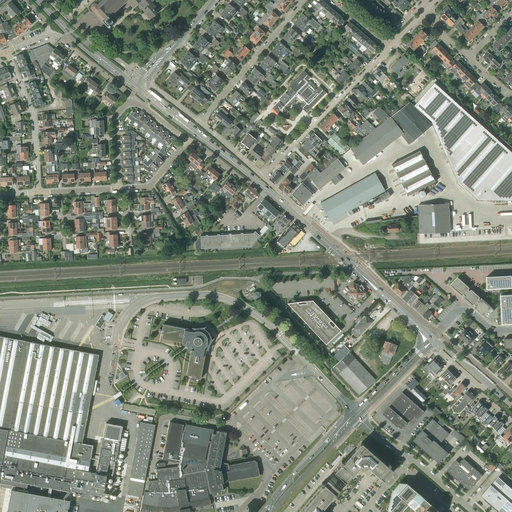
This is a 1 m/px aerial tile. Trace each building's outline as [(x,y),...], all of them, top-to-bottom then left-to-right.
[(133,8),(142,0),(103,0),(97,6),(97,5),(96,5),(95,4),(94,5),(93,5),(92,6),(92,7),(92,9),(92,10),(100,19),(107,27),(108,28),(109,28),(110,27),(110,26),(113,22),(111,20),(127,6),(129,8),(131,5),(133,8)] [(153,0),(142,0),(137,4),(151,19),(159,11),(152,3),(154,1),(153,0)] [(268,4),(275,9),(277,6),(283,11),(288,6),(280,0),(277,0),(274,4),(271,1),(268,4)] [(316,7),(322,0),(321,0),(313,0),(312,2),(311,1),(309,4),(312,6),(309,10),(311,13),(312,12),(314,9),(316,7)] [(316,11),(317,11),(318,9),(321,11),(326,5),(322,0),(316,7),(314,9),(312,12),(314,13),(316,11)] [(367,0),(361,7),(373,17),(385,27),(393,18),(385,11),(386,9),(375,0),(367,0)] [(401,11),(405,7),(397,0),(394,0),(392,3),(401,11)] [(491,7),(487,12),(493,18),(495,16),(498,14),(497,14),(498,13),(495,10),(497,8),(490,0),(489,0),(487,3),(491,7)] [(493,0),(490,0),(497,8),(499,6),(503,9),(508,5),(502,0),(495,0),(495,1),(493,0)] [(20,12),(11,2),(4,8),(7,11),(6,12),(10,16),(10,15),(13,17),(20,12)] [(226,8),(225,9),(233,16),(234,17),(238,12),(229,4),(228,6),(227,5),(225,8),(226,8)] [(272,12),(275,9),(268,4),(266,7),(268,10),(265,15),(268,17),(274,22),(275,21),(275,22),(277,20),(276,20),(278,17),(272,12)] [(321,11),(325,15),(331,9),(326,5),(321,11)] [(440,17),(445,22),(452,15),(447,11),(449,8),(447,6),(442,11),(444,13),(440,17)] [(233,16),(225,9),(224,11),(223,10),(221,12),(222,13),(221,14),(229,21),(228,21),(230,22),(234,17),(233,16)] [(325,15),(330,19),(336,13),(331,9),(325,15)] [(475,14),(478,17),(483,22),(485,23),(487,21),(488,23),(489,22),(489,23),(492,20),(491,20),(493,18),(487,12),(485,10),(481,15),(478,12),(477,12),(475,14)] [(341,17),(336,13),(330,19),(335,23),(341,17)] [(265,14),(260,20),(263,23),(264,22),(269,27),(274,22),(268,17),(265,15),(265,14)] [(302,14),(298,19),(306,25),(308,23),(309,24),(309,23),(317,30),(319,28),(321,26),(318,24),(314,20),(312,18),(310,21),(302,14)] [(454,27),(462,19),(460,17),(456,20),(452,15),(445,22),(450,27),(452,25),(454,27)] [(21,22),(27,28),(34,23),(28,16),(26,18),(21,22)] [(341,17),(335,23),(340,28),(346,21),(341,17)] [(483,22),(478,17),(475,19),(478,21),(473,26),(479,32),(484,27),(481,24),(483,22)] [(0,25),(2,24),(5,31),(9,29),(6,22),(2,24),(0,18),(0,25)] [(298,19),(294,24),(303,31),(305,34),(310,29),(306,25),(298,19)] [(225,30),(215,21),(214,22),(213,22),(211,24),(212,25),(211,26),(218,32),(220,30),(223,32),(225,30)] [(23,32),(27,28),(21,22),(17,25),(17,26),(23,32)] [(343,29),(348,33),(354,26),(349,22),(343,29)] [(462,25),(460,23),(455,28),(457,30),(463,36),(465,39),(464,40),(467,43),(468,42),(469,42),(470,41),(470,42),(473,39),(472,39),(474,37),(467,29),(465,31),(460,26),(462,25)] [(9,29),(5,31),(6,34),(9,41),(17,37),(23,32),(17,26),(17,25),(16,24),(14,26),(11,28),(10,29),(9,29)] [(218,32),(211,26),(210,27),(209,27),(207,29),(208,30),(206,31),(214,37),(218,32)] [(354,26),(348,33),(353,37),(358,30),(354,26)] [(467,29),(474,37),(476,35),(477,35),(479,33),(479,32),(473,26),(468,30),(467,29)] [(258,28),(254,33),(260,38),(261,38),(263,36),(264,34),(258,28)] [(288,32),(287,33),(295,40),(297,38),(298,38),(300,36),(291,28),(290,30),(289,30),(288,32)] [(244,35),(242,37),(247,41),(249,39),(250,38),(256,44),(260,38),(254,33),(251,30),(247,35),(246,36),(244,35)] [(358,30),(353,37),(357,41),(363,34),(358,30)] [(417,35),(423,41),(427,38),(429,40),(432,37),(428,33),(426,32),(425,34),(422,30),(417,35)] [(293,43),(295,40),(287,33),(283,38),(292,46),(294,43),(293,43)] [(511,38),(506,33),(502,37),(508,43),(511,39),(511,38)] [(306,34),(304,37),(313,44),(315,41),(306,34)] [(362,45),(368,38),(363,34),(357,41),(362,45)] [(423,41),(417,35),(412,40),(418,46),(423,41)] [(199,40),(198,42),(205,48),(205,47),(206,48),(207,46),(209,43),(202,37),(201,38),(200,37),(198,40),(199,40)] [(313,44),(304,37),(302,39),(311,46),(313,44)] [(508,43),(502,37),(498,42),(504,48),(508,43)] [(367,49),(373,42),(368,38),(362,45),(367,49)] [(418,46),(412,40),(407,45),(408,46),(406,48),(406,47),(406,48),(411,53),(413,51),(418,46)] [(429,47),(431,49),(437,43),(435,41),(429,47)] [(205,48),(198,42),(197,43),(196,42),(194,45),(195,45),(193,46),(201,53),(202,54),(204,55),(208,50),(205,48)] [(239,46),(237,49),(245,56),(246,55),(247,55),(248,53),(250,50),(240,42),(238,45),(239,46)] [(275,47),(283,54),(285,51),(286,52),(289,50),(280,42),(275,47)] [(373,42),(367,49),(372,53),(377,46),(373,42)] [(501,53),(500,52),(504,48),(498,42),(493,46),(494,47),(492,49),(498,55),(501,53)] [(443,49),(438,44),(432,50),(431,49),(428,52),(429,53),(433,54),(434,53),(437,55),(443,49)] [(31,51),(31,53),(33,57),(34,61),(37,60),(43,72),(44,74),(48,69),(47,69),(48,68),(44,65),(51,56),(54,51),(47,46),(44,47),(44,46),(31,51)] [(281,56),(283,54),(275,47),(271,52),(280,60),(282,57),(281,56)] [(54,51),(51,56),(55,59),(60,52),(55,49),(54,51)] [(245,56),(237,49),(233,54),(241,61),(243,59),(244,59),(245,57),(245,56)] [(443,49),(437,55),(441,60),(447,54),(443,49)] [(60,52),(55,59),(54,62),(59,65),(59,64),(61,66),(62,64),(62,65),(67,58),(65,57),(66,56),(60,52)] [(186,55),(185,57),(192,63),(194,65),(197,62),(196,61),(198,59),(195,56),(194,56),(189,52),(188,53),(187,52),(185,55),(186,55)] [(484,61),(489,65),(495,59),(495,60),(498,57),(496,54),(493,57),(490,55),(487,52),(485,55),(483,57),(485,60),(484,61)] [(24,54),(16,56),(18,62),(26,59),(27,58),(25,53),(24,54)] [(441,64),(446,69),(453,61),(451,59),(452,58),(447,54),(441,60),(443,62),(441,64)] [(399,59),(406,65),(409,61),(403,55),(399,59)] [(263,61),(272,68),(274,65),(275,66),(277,63),(268,56),(263,61)] [(192,63),(185,57),(184,58),(183,57),(181,60),(182,60),(180,62),(188,68),(187,68),(190,70),(194,65),(192,63)] [(26,59),(18,62),(20,68),(28,65),(26,61),(29,59),(28,58),(26,59)] [(226,66),(232,71),(233,70),(234,70),(235,69),(235,68),(237,66),(228,58),(226,61),(226,60),(223,63),(226,66)] [(357,59),(352,63),(358,68),(362,64),(357,59)] [(405,67),(404,66),(406,65),(399,59),(391,68),(399,77),(407,69),(405,67)] [(495,59),(489,65),(494,70),(496,68),(498,70),(505,63),(503,60),(500,63),(498,61),(497,62),(496,60),(495,60),(495,59)] [(63,69),(61,72),(71,79),(73,76),(76,79),(82,82),(86,76),(84,74),(85,73),(77,67),(74,70),(70,67),(73,62),(71,60),(67,65),(67,64),(63,69)] [(270,70),(272,68),(263,61),(259,66),(268,73),(271,71),(270,70)] [(455,74),(462,66),(457,61),(456,63),(453,61),(451,63),(446,69),(448,71),(449,70),(453,72),(455,74)] [(232,72),(232,71),(226,66),(223,63),(221,66),(221,67),(219,69),(228,76),(230,74),(231,74),(232,72)] [(358,68),(352,63),(348,67),(353,73),(358,68)] [(28,65),(20,68),(22,73),(30,70),(32,69),(30,64),(28,65)] [(286,69),(281,64),(278,67),(284,72),(283,73),(286,75),(287,74),(288,75),(290,72),(287,69),(286,69)] [(461,77),(467,71),(462,66),(455,74),(454,75),(455,76),(459,78),(461,77)] [(7,68),(0,71),(0,84),(11,80),(11,78),(7,68)] [(372,74),(375,77),(377,75),(379,78),(383,73),(379,70),(377,68),(372,74)] [(251,74),(259,80),(261,78),(262,79),(264,76),(255,69),(251,74)] [(29,80),(36,78),(35,75),(32,76),(30,70),(22,73),(24,79),(28,77),(29,80)] [(186,88),(190,83),(181,75),(181,74),(177,70),(174,73),(167,82),(172,86),(176,80),(186,88)] [(315,88),(316,87),(310,81),(309,82),(307,80),(311,77),(304,71),(289,86),(292,89),(287,94),(291,97),(283,105),(279,102),(273,109),(283,119),(289,112),(286,109),(287,107),(288,108),(297,98),(302,102),(304,103),(300,107),(307,113),(326,93),(320,86),(317,89),(315,88)] [(340,76),(345,81),(350,77),(344,71),(340,76)] [(467,71),(461,77),(466,82),(472,76),(467,71)] [(273,80),(275,78),(269,73),(267,76),(279,85),(273,80)] [(257,83),(259,80),(251,74),(247,78),(255,86),(258,83),(257,83)] [(511,76),(509,74),(508,76),(507,75),(504,78),(503,77),(501,79),(506,84),(508,82),(511,85),(511,83),(511,76)] [(212,80),(219,86),(220,85),(221,86),(223,83),(223,82),(224,81),(216,75),(212,80)] [(371,83),(375,79),(371,75),(367,79),(371,83)] [(279,85),(267,76),(265,78),(277,88),(279,85)] [(341,85),(345,81),(340,76),(336,80),(341,85)] [(472,89),(474,88),(477,84),(478,84),(475,82),(477,81),(472,76),(466,82),(464,84),(469,89),(469,88),(472,90),(472,89)] [(38,87),(40,86),(38,80),(37,80),(36,78),(29,80),(30,83),(28,84),(30,90),(38,87)] [(88,78),(84,83),(87,85),(86,87),(88,88),(90,90),(90,89),(93,91),(92,92),(92,93),(96,96),(96,95),(100,90),(97,88),(98,86),(88,78)] [(201,85),(203,87),(205,85),(197,78),(195,80),(201,86),(201,85)] [(219,86),(212,80),(210,82),(208,81),(206,83),(215,91),(216,90),(217,90),(219,88),(218,87),(219,86)] [(362,83),(367,88),(365,91),(372,97),(377,91),(365,80),(362,83)] [(239,87),(240,88),(245,92),(243,94),(247,97),(249,95),(250,96),(254,92),(251,90),(251,89),(243,82),(239,87)] [(474,88),(472,89),(475,92),(479,96),(481,94),(484,91),(487,88),(487,87),(483,83),(480,86),(478,84),(477,84),(474,88)] [(7,84),(0,86),(0,91),(3,90),(5,94),(14,90),(12,85),(8,87),(7,84)] [(511,152),(434,84),(414,107),(432,126),(455,181),(477,200),(511,201),(511,152)] [(201,85),(201,86),(200,87),(201,88),(198,91),(194,88),(189,93),(191,94),(190,95),(194,98),(194,99),(196,101),(196,100),(202,93),(200,91),(202,89),(202,88),(203,88),(203,87),(201,85)] [(42,91),(40,92),(38,87),(30,90),(32,95),(42,91)] [(365,93),(359,87),(355,90),(354,90),(353,91),(353,92),(355,94),(356,94),(358,93),(360,95),(359,96),(363,101),(368,97),(365,93)] [(492,92),(487,87),(487,88),(481,94),(486,98),(492,92)] [(202,93),(196,100),(203,106),(207,101),(208,100),(204,96),(208,92),(204,88),(203,88),(202,88),(202,89),(200,91),(202,93)] [(3,99),(5,103),(13,100),(12,97),(16,95),(14,90),(5,94),(6,98),(3,99)] [(34,101),(43,97),(43,96),(44,96),(42,91),(32,95),(34,101)] [(240,98),(243,101),(245,99),(236,91),(232,96),(238,101),(240,98)] [(258,91),(256,94),(265,102),(267,99),(263,96),(258,91)] [(486,98),(490,102),(496,96),(492,92),(486,98)] [(116,99),(109,94),(108,94),(106,93),(102,99),(107,103),(108,102),(112,105),(116,99)] [(98,105),(101,99),(97,96),(93,101),(98,105)] [(228,100),(234,105),(238,101),(232,96),(228,100)] [(360,105),(351,96),(349,98),(348,98),(347,100),(356,109),(360,105)] [(492,110),(494,112),(501,105),(498,102),(500,101),(496,96),(490,102),(494,106),(491,108),(492,110)] [(44,103),(43,101),(45,100),(43,97),(34,101),(36,106),(39,105),(40,108),(46,106),(45,103),(44,103)] [(10,116),(11,120),(21,118),(20,114),(23,112),(19,102),(10,106),(13,115),(10,116)] [(354,115),(352,113),(354,112),(344,102),(341,106),(347,112),(350,115),(351,116),(353,117),(354,115)] [(410,103),(349,149),(364,165),(401,136),(408,144),(415,141),(431,127),(410,103)] [(500,110),(504,114),(511,108),(506,103),(503,107),(501,105),(494,112),(496,114),(500,110)] [(341,106),(337,109),(343,115),(345,113),(348,117),(350,115),(347,112),(341,106)] [(381,123),(388,116),(379,107),(372,114),(381,123)] [(221,108),(215,116),(221,121),(225,117),(228,114),(221,108)] [(505,122),(509,118),(511,115),(511,109),(511,108),(504,114),(501,118),(505,122)] [(361,114),(365,117),(369,113),(366,109),(361,114)] [(138,118),(138,117),(137,117),(140,112),(137,110),(134,113),(132,112),(128,118),(131,121),(130,123),(133,125),(135,122),(138,118)] [(251,124),(252,125),(252,124),(260,115),(256,112),(248,122),(251,124)] [(333,113),(329,118),(334,123),(336,121),(337,121),(338,120),(338,119),(339,120),(341,118),(337,114),(335,116),(333,113)] [(140,129),(141,127),(145,121),(144,120),(147,116),(143,114),(141,117),(139,116),(138,117),(138,118),(135,122),(138,125),(136,127),(140,129)] [(227,127),(231,122),(225,117),(221,121),(227,127)] [(15,124),(16,128),(26,128),(25,122),(21,122),(21,118),(11,120),(12,124),(15,124)] [(329,118),(324,122),(329,127),(330,127),(332,125),(334,123),(329,118)] [(146,134),(147,133),(152,126),(150,125),(153,121),(150,119),(147,122),(146,120),(145,121),(141,127),(144,130),(143,132),(146,134)] [(363,138),(369,134),(361,126),(354,119),(352,120),(348,124),(353,129),(362,138),(363,138)] [(361,126),(369,134),(375,129),(366,120),(361,126)] [(330,128),(330,127),(329,127),(324,122),(320,127),(325,132),(328,129),(328,130),(330,128)] [(147,133),(150,135),(148,138),(149,138),(151,140),(153,138),(157,132),(156,131),(159,127),(155,124),(153,127),(152,126),(147,133)] [(246,135),(254,126),(252,124),(252,125),(251,124),(249,127),(248,126),(246,129),(242,126),(239,129),(236,127),(235,125),(232,129),(234,130),(231,133),(235,137),(239,133),(241,136),(244,133),(246,135)] [(16,132),(12,132),(13,137),(22,136),(22,133),(26,133),(26,128),(16,128),(16,132)] [(283,142),(275,136),(277,133),(270,128),(268,130),(273,134),(270,139),(272,141),(273,141),(279,146),(281,145),(283,142)] [(158,145),(159,143),(163,137),(162,136),(165,132),(162,129),(159,132),(158,131),(157,132),(153,138),(156,140),(155,142),(155,143),(157,144),(158,145)] [(134,138),(137,138),(136,134),(133,131),(125,131),(126,135),(127,135),(127,136),(122,136),(122,141),(126,141),(126,143),(127,143),(134,142),(134,138)] [(310,137),(319,145),(322,142),(314,133),(310,137)] [(331,137),(327,141),(329,144),(341,156),(350,148),(346,145),(344,147),(343,145),(345,143),(334,133),(331,137)] [(162,148),(159,151),(160,152),(164,155),(166,153),(164,151),(165,150),(164,150),(170,142),(169,141),(172,137),(168,134),(166,137),(164,136),(163,137),(159,143),(163,145),(161,147),(162,148)] [(241,142),(249,149),(254,143),(256,140),(255,140),(255,139),(248,134),(241,142)] [(310,137),(307,140),(313,146),(314,147),(315,147),(316,148),(319,145),(310,137)] [(2,140),(1,148),(10,148),(9,140),(2,140)] [(278,148),(279,146),(273,141),(272,141),(272,140),(269,145),(268,148),(273,152),(275,150),(276,151),(278,148)] [(304,143),(313,151),(316,148),(315,147),(307,140),(304,143)] [(137,142),(134,142),(127,143),(127,144),(122,144),(123,149),(127,149),(127,151),(128,151),(135,150),(135,146),(137,146),(137,142)] [(309,155),(311,153),(314,156),(315,154),(312,152),(313,151),(304,143),(301,147),(309,155),(310,155),(309,155)] [(254,156),(259,149),(255,145),(249,153),(252,155),(252,154),(254,156)] [(16,146),(16,154),(28,154),(27,147),(25,148),(25,146),(20,146),(16,146)] [(306,158),(309,155),(301,147),(298,150),(306,158)] [(148,157),(150,159),(150,158),(155,163),(156,162),(160,165),(163,162),(160,159),(161,158),(158,155),(160,152),(155,148),(153,151),(155,152),(152,155),(150,154),(148,157)] [(264,152),(266,149),(265,148),(263,151),(259,149),(254,156),(256,157),(255,158),(258,160),(264,152)] [(268,148),(266,149),(264,152),(258,160),(264,164),(271,156),(270,156),(273,152),(268,148)] [(127,159),(128,159),(135,158),(135,154),(138,154),(137,150),(135,150),(128,151),(128,152),(123,152),(123,157),(127,157),(127,159)] [(419,151),(392,165),(408,196),(435,182),(419,151)] [(191,165),(193,163),(198,157),(193,153),(191,155),(189,153),(186,157),(188,159),(190,161),(186,166),(184,165),(176,174),(181,178),(187,170),(190,167),(191,165)] [(51,162),(51,165),(55,165),(57,165),(56,155),(53,156),(44,156),(45,162),(51,162)] [(202,160),(198,157),(193,163),(197,167),(202,160)] [(323,162),(322,164),(325,168),(327,167),(337,159),(335,157),(333,159),(330,161),(325,165),(323,162)] [(128,167),(130,167),(136,166),(136,162),(138,162),(138,158),(135,158),(128,159),(128,160),(123,160),(124,165),(127,165),(128,167)] [(150,158),(150,159),(147,162),(145,160),(143,163),(144,168),(148,171),(150,169),(151,168),(155,171),(158,168),(155,165),(156,164),(155,163),(150,158)] [(327,167),(325,168),(320,173),(316,169),(315,168),(308,176),(312,181),(319,190),(345,169),(337,159),(327,167)] [(275,184),(276,185),(290,171),(294,166),(287,160),(269,179),(275,184)] [(294,167),(294,166),(290,171),(294,175),(298,171),(297,170),(303,164),(300,161),(294,167)] [(310,163),(304,171),(308,175),(315,168),(314,167),(314,166),(312,165),(310,163)] [(320,173),(325,168),(322,164),(319,166),(319,165),(316,168),(315,168),(316,169),(320,173)] [(140,170),(139,168),(143,168),(143,166),(139,166),(136,166),(130,167),(130,168),(125,168),(125,173),(129,172),(129,175),(130,175),(137,174),(137,170),(140,170)] [(210,167),(205,173),(210,177),(215,171),(210,167)] [(210,177),(209,179),(209,178),(207,181),(204,184),(206,186),(212,179),(215,181),(220,174),(215,171),(210,177)] [(304,171),(299,177),(303,181),(308,175),(304,171)] [(385,191),(375,173),(327,200),(320,203),(331,222),(358,206),(362,205),(363,208),(367,207),(366,202),(385,191)] [(135,182),(135,184),(138,184),(139,184),(139,182),(138,182),(137,178),(140,178),(140,174),(137,174),(130,175),(130,176),(125,176),(125,181),(130,181),(130,183),(135,182)] [(175,182),(173,183),(174,185),(179,182),(182,180),(177,175),(175,178),(177,181),(175,182)] [(282,184),(278,188),(282,191),(283,191),(289,184),(290,183),(291,182),(292,180),(294,182),(296,180),(297,179),(295,177),(293,179),(292,180),(288,176),(281,183),(282,184)] [(162,185),(165,190),(174,185),(173,183),(171,180),(162,185)] [(289,184),(283,191),(287,195),(294,188),(291,186),(293,184),(294,182),(292,180),(291,182),(290,183),(289,184)] [(219,196),(221,198),(224,195),(225,194),(225,193),(227,191),(232,185),(228,181),(221,189),(223,191),(219,196)] [(179,182),(165,190),(168,195),(175,191),(173,189),(178,186),(177,185),(180,183),(179,182)] [(303,205),(312,194),(302,184),(292,195),(303,205)] [(225,193),(225,194),(230,198),(231,197),(233,195),(232,195),(237,189),(232,185),(227,191),(225,193)] [(247,197),(255,189),(254,188),(250,186),(245,192),(246,193),(245,195),(247,197)] [(256,190),(255,189),(247,197),(251,201),(253,199),(259,193),(256,190)] [(140,198),(141,204),(160,203),(155,195),(153,197),(149,197),(149,198),(146,198),(145,197),(143,197),(142,198),(140,198)] [(230,203),(228,205),(236,212),(240,208),(237,205),(242,200),(237,195),(230,203)] [(181,201),(178,196),(171,200),(174,205),(181,201)] [(261,211),(268,203),(264,199),(257,207),(261,211)] [(187,204),(186,203),(183,205),(181,201),(174,205),(177,210),(185,206),(186,208),(193,204),(195,203),(193,201),(192,202),(191,201),(187,204)] [(7,206),(7,212),(15,211),(19,211),(19,203),(13,204),(13,206),(7,206)] [(265,214),(272,206),(268,203),(261,211),(265,214)] [(419,234),(450,232),(449,204),(418,205),(418,217),(419,234)] [(276,209),(272,206),(265,214),(269,218),(276,209)] [(85,207),(74,208),(74,214),(84,213),(84,216),(92,216),(92,212),(85,213),(85,207)] [(280,213),(276,209),(269,218),(273,221),(280,213)] [(190,216),(187,211),(180,215),(183,220),(190,216)] [(279,227),(287,218),(283,214),(279,219),(278,218),(275,221),(277,222),(276,222),(279,224),(278,225),(279,227)] [(85,220),(95,219),(95,215),(92,216),(84,216),(84,219),(75,219),(75,221),(74,221),(74,223),(75,224),(75,225),(85,225),(85,220)] [(186,225),(195,220),(192,216),(190,217),(190,216),(183,220),(186,225)] [(286,230),(288,228),(287,226),(291,221),(287,218),(279,227),(281,228),(282,227),(283,229),(284,228),(286,230)] [(277,241),(275,243),(281,249),(286,249),(290,243),(292,242),(291,241),(301,230),(293,223),(283,234),(282,233),(281,235),(281,236),(277,241)] [(258,232),(262,236),(268,228),(265,225),(258,232)] [(397,225),(387,226),(388,233),(398,232),(401,232),(401,229),(398,229),(397,225)] [(260,236),(255,232),(254,234),(247,234),(248,247),(250,247),(260,236)] [(248,247),(247,234),(243,235),(243,234),(241,234),(241,235),(235,235),(236,248),(248,247)] [(213,249),(224,249),(223,236),(220,236),(220,235),(217,235),(217,236),(212,237),(213,249)] [(224,249),(236,248),(235,235),(231,235),(229,235),(229,236),(223,236),(224,249)] [(202,250),(213,249),(212,237),(208,237),(208,236),(206,236),(206,237),(201,238),(201,237),(201,239),(200,239),(201,250),(202,250)] [(84,242),(76,243),(76,249),(80,248),(80,250),(82,250),(82,252),(88,252),(88,248),(87,248),(86,243),(84,243),(84,242)] [(401,285),(398,283),(392,290),(396,293),(411,277),(409,276),(408,276),(402,282),(403,282),(401,285)] [(173,281),(173,286),(192,286),(192,277),(173,278),(173,281)] [(411,277),(396,293),(400,297),(406,290),(404,288),(407,284),(408,284),(413,279),(411,277)] [(474,304),(476,305),(480,300),(479,299),(480,298),(472,290),(470,291),(469,290),(471,288),(459,277),(451,285),(463,296),(465,295),(466,296),(465,297),(473,305),(474,304)] [(499,283),(498,277),(486,278),(487,290),(499,289),(499,283)] [(361,298),(364,299),(366,297),(365,294),(364,293),(365,292),(357,284),(356,285),(353,283),(349,287),(351,290),(347,294),(349,296),(348,297),(349,298),(349,299),(354,303),(360,297),(361,298)] [(407,302),(414,294),(411,291),(410,293),(408,292),(403,299),(407,302)] [(413,297),(415,295),(414,294),(407,302),(410,305),(416,299),(413,297)] [(428,302),(426,301),(417,310),(421,313),(429,305),(430,306),(427,309),(428,309),(439,297),(435,294),(428,302)] [(423,300),(424,301),(421,303),(419,301),(414,307),(417,310),(426,301),(429,298),(427,296),(423,300)] [(434,310),(435,309),(442,302),(440,299),(440,298),(439,297),(428,309),(428,310),(423,316),(428,321),(435,312),(434,311),(434,310)] [(476,305),(475,307),(487,318),(494,310),(482,299),(481,301),(480,300),(476,305)] [(312,300),(287,304),(326,345),(341,331),(335,325),(333,327),(328,323),(331,320),(312,300)] [(500,307),(500,313),(506,313),(511,312),(511,305),(511,306),(500,307)] [(95,325),(100,328),(105,321),(108,322),(113,314),(108,311),(104,316),(102,315),(95,325)] [(41,315),(37,327),(44,329),(47,321),(50,322),(51,318),(41,315)] [(351,332),(356,337),(371,323),(366,317),(354,329),(351,332)] [(191,351),(186,375),(192,376),(191,379),(190,379),(192,380),(193,380),(194,380),(195,381),(196,380),(195,380),(196,378),(201,380),(206,350),(207,350),(207,351),(208,351),(208,349),(209,348),(209,347),(209,346),(210,345),(210,344),(211,343),(211,342),(212,341),(213,340),(214,339),(213,338),(212,339),(211,338),(211,337),(210,336),(210,334),(209,333),(208,332),(207,331),(206,330),(205,329),(204,328),(206,327),(204,327),(203,327),(202,328),(201,328),(199,328),(198,328),(197,328),(195,328),(192,328),(193,329),(192,330),(163,324),(162,329),(160,329),(159,329),(159,331),(159,334),(159,333),(162,334),(161,339),(185,344),(186,345),(186,346),(187,347),(187,348),(188,349),(189,350),(190,351),(191,351)] [(47,333),(46,335),(32,327),(26,338),(30,340),(31,337),(39,341),(40,339),(45,341),(46,339),(49,340),(52,335),(47,333)] [(470,331),(469,332),(466,329),(460,336),(464,340),(472,333),(470,331)] [(483,331),(476,338),(479,340),(485,334),(483,331)] [(469,345),(475,338),(472,335),(473,334),(472,333),(464,340),(469,345)] [(82,443),(99,355),(0,336),(0,482),(27,488),(28,483),(72,491),(103,497),(107,475),(88,472),(91,458),(93,445),(82,443)] [(380,361),(389,364),(396,346),(392,344),(391,342),(389,341),(388,342),(387,343),(385,342),(383,347),(385,348),(380,361)] [(492,349),(485,342),(477,351),(484,357),(492,349)] [(333,355),(333,356),(339,361),(350,351),(344,345),(333,355)] [(333,367),(359,395),(375,380),(349,352),(333,367)] [(499,365),(507,356),(502,352),(494,361),(499,365)] [(509,362),(503,369),(508,373),(511,367),(511,359),(511,358),(511,356),(507,360),(509,362)] [(430,372),(439,363),(437,361),(437,360),(436,359),(435,359),(434,359),(426,367),(430,372)] [(441,365),(439,363),(432,370),(437,375),(443,368),(443,367),(444,366),(442,364),(441,365)] [(444,380),(445,381),(446,380),(452,374),(447,370),(441,376),(440,377),(442,380),(440,382),(442,385),(445,381),(443,380),(444,380)] [(126,376),(122,371),(116,375),(120,380),(126,376)] [(445,381),(442,385),(444,386),(446,385),(448,387),(449,386),(457,379),(456,378),(456,377),(455,376),(453,376),(452,374),(446,380),(445,381)] [(415,379),(408,385),(412,390),(419,383),(415,379)] [(454,395),(455,394),(458,396),(459,394),(466,387),(461,383),(453,392),(452,394),(454,395)] [(411,391),(417,397),(422,393),(421,393),(418,390),(417,392),(414,389),(416,387),(416,386),(411,391)] [(453,419),(459,413),(460,413),(469,402),(470,403),(476,396),(469,390),(463,397),(465,398),(455,409),(449,415),(453,419)] [(404,426),(405,427),(414,416),(418,419),(424,411),(403,392),(398,397),(399,398),(386,412),(386,415),(400,428),(403,428),(404,426)] [(422,393),(417,397),(423,403),(427,398),(422,393)] [(475,415),(476,413),(477,413),(483,406),(479,401),(476,404),(474,402),(468,408),(470,409),(468,411),(471,414),(472,412),(475,415)] [(123,410),(154,416),(155,410),(129,405),(124,404),(123,410)] [(480,418),(484,422),(490,415),(486,412),(488,410),(483,406),(477,413),(481,416),(480,418)] [(489,424),(493,427),(500,420),(495,416),(493,418),(490,415),(484,422),(488,425),(489,424)] [(436,461),(439,463),(449,453),(446,450),(440,444),(449,434),(433,419),(414,441),(430,456),(436,461)] [(504,424),(500,420),(493,427),(497,431),(496,432),(500,436),(501,435),(506,429),(503,426),(504,424)] [(140,422),(130,478),(131,478),(127,495),(141,497),(148,464),(155,425),(140,422)] [(144,491),(141,509),(142,509),(159,511),(160,511),(162,511),(171,511),(177,511),(178,511),(179,511),(190,511),(190,509),(191,508),(191,509),(192,508),(210,504),(210,505),(211,505),(209,495),(209,494),(216,493),(216,492),(218,492),(222,491),(223,491),(223,490),(222,483),(223,483),(224,483),(224,481),(251,476),(251,477),(258,476),(259,476),(259,475),(259,474),(257,462),(255,462),(255,460),(229,465),(228,464),(221,462),(227,432),(218,430),(217,430),(217,431),(216,431),(216,434),(213,433),(213,431),(209,430),(209,429),(207,429),(207,430),(203,429),(203,428),(201,428),(197,428),(197,427),(196,427),(195,427),(192,427),(192,426),(190,426),(185,425),(185,428),(183,427),(184,425),(170,422),(163,460),(177,463),(178,453),(180,453),(178,466),(156,469),(158,480),(150,481),(148,492),(144,491)] [(511,439),(511,430),(511,429),(506,435),(505,435),(503,437),(501,435),(500,436),(497,439),(503,444),(506,440),(509,443),(511,439)] [(109,464),(110,455),(117,457),(120,440),(103,436),(97,471),(107,473),(113,474),(115,465),(109,464)] [(479,442),(474,437),(470,442),(475,447),(479,442)] [(341,465),(334,474),(346,484),(360,467),(362,469),(366,469),(368,467),(384,481),(393,471),(389,467),(390,466),(390,465),(388,463),(388,464),(387,465),(361,443),(343,463),(342,462),(342,461),(340,463),(340,464),(341,465)] [(479,444),(476,448),(482,454),(489,447),(485,444),(482,447),(479,444)] [(487,458),(494,464),(498,460),(491,454),(487,458)] [(342,457),(340,456),(332,465),(334,466),(342,457)] [(464,459),(460,464),(456,460),(447,470),(453,475),(465,460),(464,459)] [(453,475),(469,490),(483,475),(465,460),(453,475)] [(511,488),(499,477),(482,496),(485,499),(499,511),(511,511),(511,488)] [(321,511),(336,495),(339,491),(328,481),(324,485),(323,484),(322,484),(320,485),(322,487),(300,511),(321,511)] [(439,511),(407,483),(399,483),(393,490),(387,511),(388,511),(401,511),(408,504),(417,511),(439,511)] [(7,511),(68,511),(71,501),(12,490),(7,511)] [(354,504),(362,510),(363,508),(360,504),(356,501),(354,504)]
